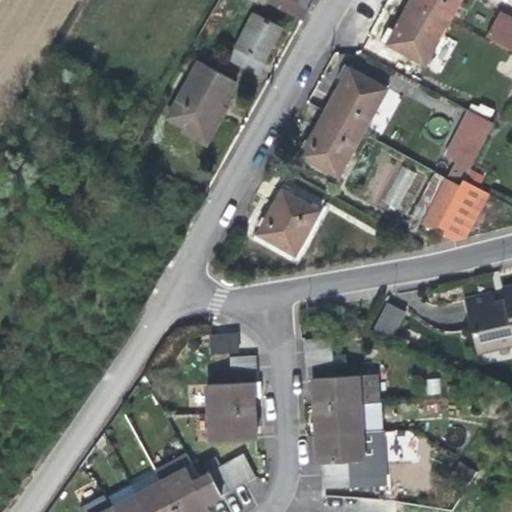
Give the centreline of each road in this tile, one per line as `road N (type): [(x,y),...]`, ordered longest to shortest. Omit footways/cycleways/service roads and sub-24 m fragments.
road 1 (residential): [(338,0),(170,295)]
road 2 (residential): [(170,295),(21,511)]
road 3 (residential): [(275,296),(511,247)]
road 4 (residential): [(275,296),(286,485),(271,511)]
